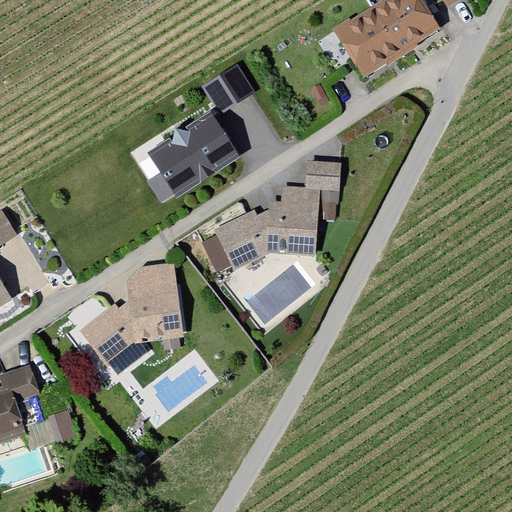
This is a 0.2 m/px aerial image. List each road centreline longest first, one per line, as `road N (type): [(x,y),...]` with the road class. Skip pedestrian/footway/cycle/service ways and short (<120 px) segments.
road 1 (residential): [(0,346),(417,73),(444,68),(465,75)]
road 2 (residential): [(229,511),(465,75)]
